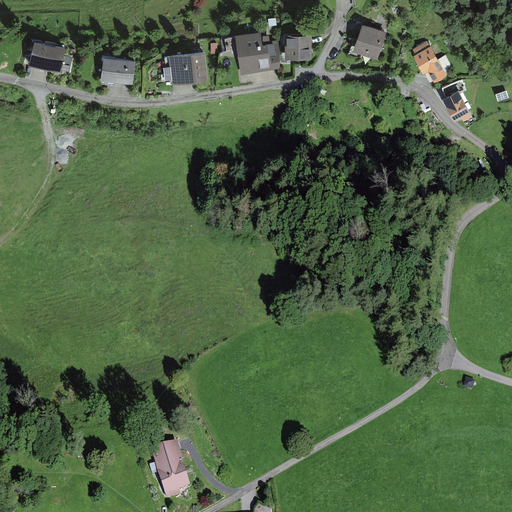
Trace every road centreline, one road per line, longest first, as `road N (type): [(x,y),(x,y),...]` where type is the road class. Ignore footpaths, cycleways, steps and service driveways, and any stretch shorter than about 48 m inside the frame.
road 1 (residential): [(0,76),(131,103),(315,74),(378,75),(425,90),(499,175),(491,197),(460,220),(446,246),(440,312),(450,357)]
road 2 (residential): [(207,511),(409,392),(450,357)]
road 3 (track): [(8,236),(52,166),(38,83)]
